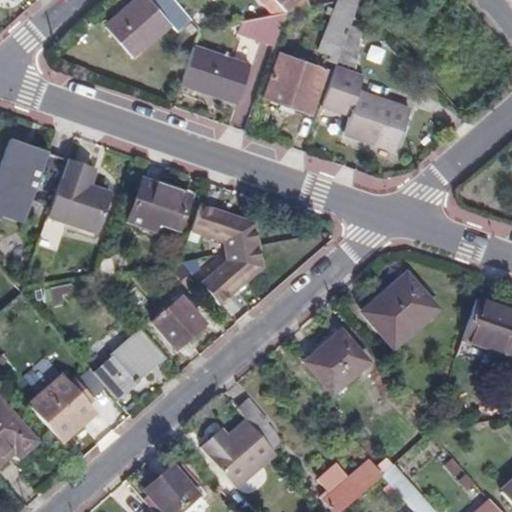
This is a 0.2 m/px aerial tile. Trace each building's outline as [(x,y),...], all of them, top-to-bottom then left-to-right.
[(191,20),(173,0),(139,0),(105,30),(131,59),(169,26),(175,34),(191,20)] [(340,0),(342,1),(345,0),(273,0),(285,13),(286,13),(308,8),(301,0),(340,0)] [(339,58),(357,0),(345,0),(342,1),(333,3),(317,49),(339,58)] [(369,9),(360,0),(357,0),(339,58),(338,59),(357,64),(361,33),(369,9)] [(238,34),(274,47),(286,13),(285,13),(241,22),(238,34)] [(194,49),(182,84),(236,103),(248,67),(194,49)] [(327,71),(280,55),(264,97),(312,114),(327,71)] [(334,73),(320,113),(348,124),(345,134),(394,150),(408,110),(359,94),(362,82),(334,73)] [(29,205),(49,211),(64,163),(8,145),(0,166),(0,216),(22,223),(24,215),(29,205)] [(49,211),(46,218),(98,236),(109,199),(85,191),(92,172),(64,163),(49,211)] [(188,197),(140,181),(124,223),(152,232),(154,225),(176,232),(188,197)] [(200,286),(219,307),(229,296),(225,291),(233,285),(237,290),(261,269),(252,227),(222,217),(221,224),(210,221),(212,214),(197,209),(189,234),(222,245),(226,263),(200,286)] [(222,217),(212,214),(210,221),(221,224),(222,217)] [(102,259),(95,280),(115,276),(111,257),(102,259)] [(437,309),(405,275),(390,287),(395,293),(382,306),(376,300),(362,313),(393,348),(437,309)] [(225,291),(229,296),(237,290),(233,285),(225,291)] [(203,325),(180,299),(151,324),(174,351),(203,325)] [(511,315),(470,302),(456,343),(503,358),(511,330),(511,315)] [(0,359),(38,326),(26,312),(5,330),(0,334),(0,359)] [(104,391),(115,403),(164,359),(139,330),(89,373),(104,391)] [(366,363),(338,333),(305,363),(331,393),(366,363)] [(26,407),(59,444),(93,414),(85,404),(68,386),(60,376),(26,407)] [(68,386),(85,404),(90,400),(74,381),(68,386)] [(247,400),(236,409),(245,420),(272,451),(280,444),(274,434),(264,425),(267,423),(247,400)] [(0,463),(11,453),(17,459),(33,445),(0,406),(0,463)] [(444,421),(442,412),(435,413),(437,422),(444,421)] [(272,451),(245,420),(221,442),(225,446),(209,460),(236,490),(275,454),(272,451)] [(342,435),(333,425),(325,433),(334,442),(334,441),(342,450),(348,445),(340,437),(342,435)] [(225,446),(221,442),(205,456),(209,460),(225,446)] [(391,464),(391,463),(384,456),(375,464),(382,471),(391,464)] [(452,476),(460,468),(450,457),(442,464),(452,476)] [(335,511),(379,474),(367,460),(348,477),(335,463),(317,479),(330,493),(322,500),(332,511),(335,511)] [(379,474),(385,481),(397,471),(391,464),(382,471),(379,474)] [(148,496),(143,500),(152,511),(199,511),(205,507),(173,469),(144,493),(148,496)] [(433,511),(397,471),(385,481),(406,505),(413,511),(433,511)] [(465,490),(473,483),(464,473),(456,480),(465,490)] [(511,481),(500,493),(511,506),(511,481)] [(498,511),(490,503),(479,511),(498,511)]
